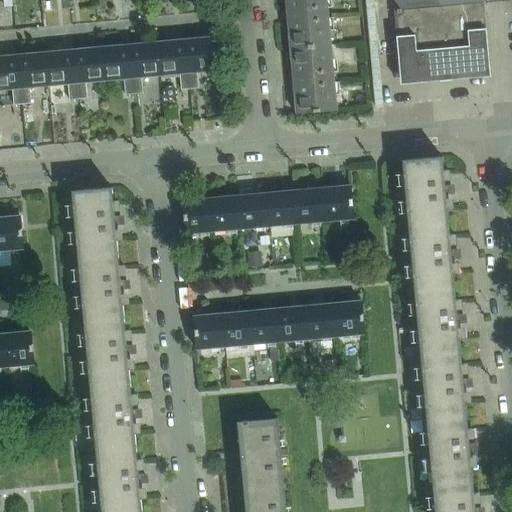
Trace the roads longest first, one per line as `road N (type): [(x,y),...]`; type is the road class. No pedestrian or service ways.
road 1 (residential): [(187,511),(156,165)]
road 2 (residential): [(511,393),(491,133)]
road 3 (residential): [(261,154),(491,133)]
road 4 (residential): [(0,176),(156,165)]
road 5 (residential): [(248,0),(261,154)]
